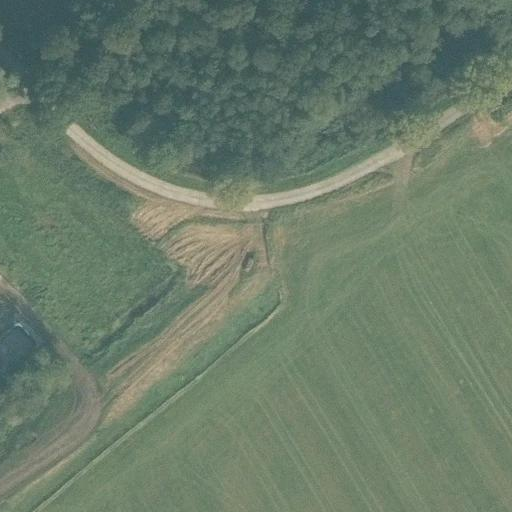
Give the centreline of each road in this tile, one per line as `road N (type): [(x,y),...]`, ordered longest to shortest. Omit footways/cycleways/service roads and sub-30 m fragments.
road 1 (unclassified): [(279,202),(229,204),(163,192),(74,139),(0,63)]
road 2 (residential): [(279,202),(335,185),(409,147),(511,76)]
